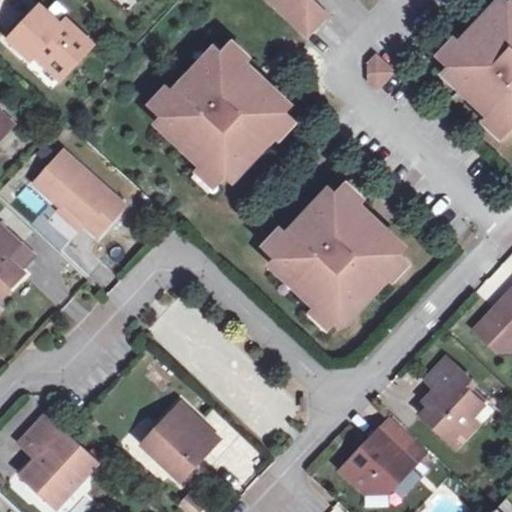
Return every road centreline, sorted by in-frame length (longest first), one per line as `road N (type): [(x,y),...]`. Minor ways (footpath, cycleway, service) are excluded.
road 1 (residential): [(401,0),(354,46),(347,68),(352,95),(506,236)]
road 2 (residential): [(506,236),(344,413)]
road 3 (residential): [(0,402),(9,392),(58,383),(146,287),(188,276)]
road 4 (residential): [(188,276),(344,413)]
road 5 (residential): [(344,413),(253,511)]
